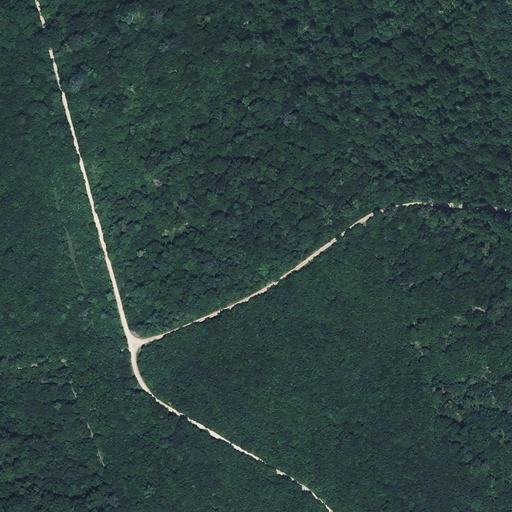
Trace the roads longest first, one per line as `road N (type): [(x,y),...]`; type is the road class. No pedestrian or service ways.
road 1 (track): [(130,343),(173,332),(274,283),(379,210),(442,203),(511,209)]
road 2 (track): [(36,0),(130,343)]
road 3 (track): [(364,218),(478,511)]
road 4 (track): [(130,343),(141,384),(155,400),(292,480),(330,511)]
road 5 (track): [(64,360),(121,511)]
road 6 (track): [(511,135),(471,32),(449,0)]
road 7 (track): [(131,348),(0,371)]
